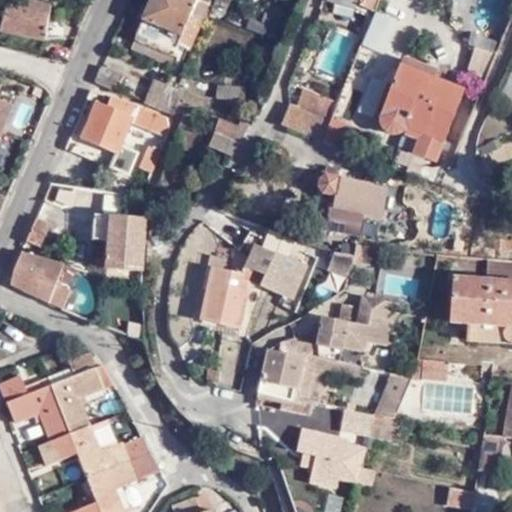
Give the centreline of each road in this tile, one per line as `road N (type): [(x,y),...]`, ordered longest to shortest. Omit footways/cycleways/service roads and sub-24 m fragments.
road 1 (unclassified): [(282,511),(269,459),(188,413),(148,352),(171,251),(264,119),(313,0)]
road 2 (tertiary): [(119,0),(0,256)]
